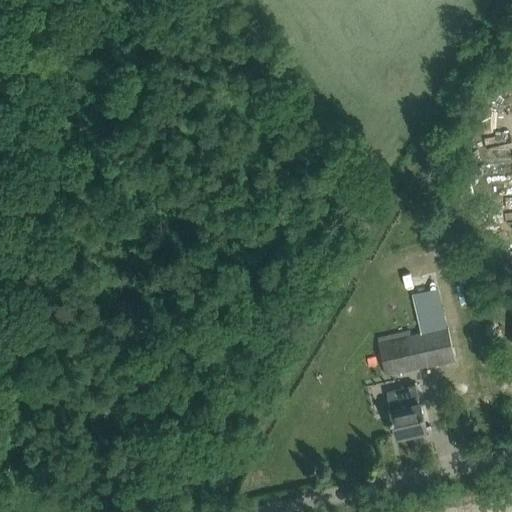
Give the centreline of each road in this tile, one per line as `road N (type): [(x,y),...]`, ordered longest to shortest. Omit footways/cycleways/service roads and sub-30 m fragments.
road 1 (track): [(213,511),(511,23)]
road 2 (unclassified): [(271,511),(511,458)]
